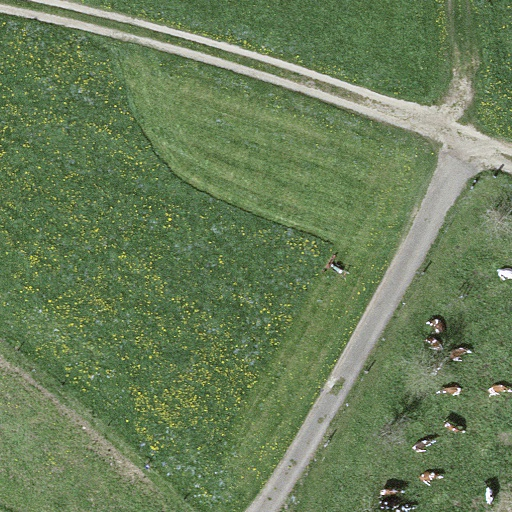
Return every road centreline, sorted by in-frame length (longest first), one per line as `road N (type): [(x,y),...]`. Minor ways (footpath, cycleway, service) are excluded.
road 1 (track): [(511,161),(468,135),(1,0)]
road 2 (track): [(259,511),(329,425),(453,189),(468,135)]
road 3 (track): [(458,0),(468,135)]
